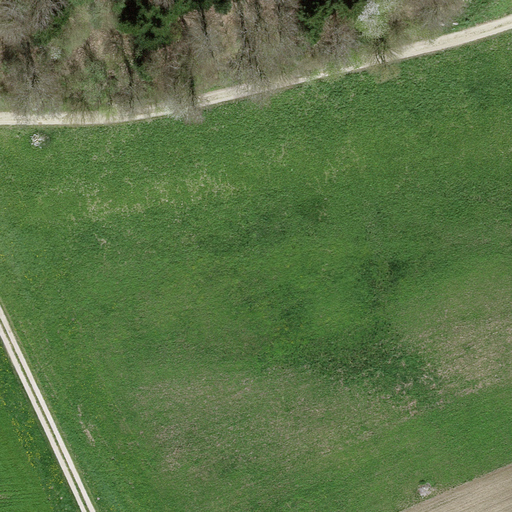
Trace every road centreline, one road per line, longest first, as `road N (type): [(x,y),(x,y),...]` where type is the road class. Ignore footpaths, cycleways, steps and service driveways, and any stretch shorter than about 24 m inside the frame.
road 1 (track): [(511,22),(132,116),(0,126)]
road 2 (track): [(0,321),(85,511)]
